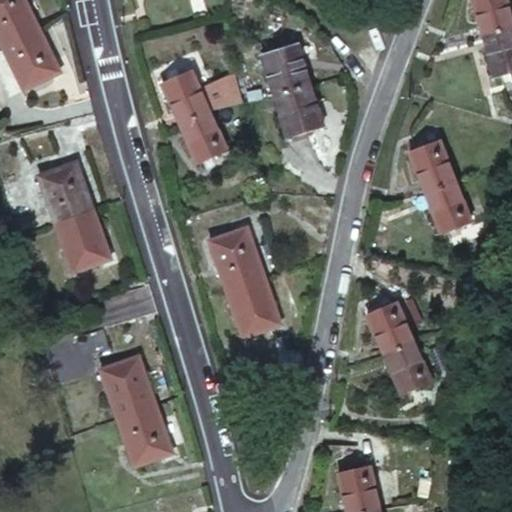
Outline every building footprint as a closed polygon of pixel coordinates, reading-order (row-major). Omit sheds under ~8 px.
[(0,0),(0,40),(8,37),(20,32),(28,27),(33,25),(21,0),(0,0)] [(472,0),(481,35),(507,29),(511,27),(511,17),(510,11),(507,0),(472,0)] [(0,40),(0,41),(21,87),(55,71),(33,25),(28,27),(20,32),(8,37),(0,40)] [(511,27),(507,29),(481,35),(493,78),(511,72),(511,27)] [(260,53),(275,97),(293,91),(303,88),(308,86),(309,86),(294,41),(260,53)] [(162,83),(178,123),(194,116),(207,112),(208,111),(214,110),(231,106),(243,104),(236,81),(235,76),(200,90),(192,70),(162,83)] [(275,97),(288,137),(322,126),(309,86),(308,86),(303,88),(293,91),(275,97)] [(178,123),(194,161),(223,149),(208,111),(207,112),(194,116),(178,123)] [(407,152),(423,194),(446,186),(454,184),(455,183),(439,140),(407,152)] [(38,177),(54,224),(74,217),(90,212),(87,203),(73,166),(38,177)] [(423,194),(437,233),(469,221),(455,183),(454,184),(446,186),(423,194)] [(54,224),(71,273),(106,260),(90,212),(74,217),(54,224)] [(209,239),(227,287),(251,278),(260,274),(262,274),(244,227),(209,239)] [(227,287),(244,335),(279,321),(262,274),(260,274),(251,278),(227,287)] [(409,297),(397,302),(406,322),(412,319),(411,317),(416,314),(409,297)] [(364,313),(382,354),(413,340),(406,322),(397,302),(396,299),(364,313)] [(382,354),(399,393),(430,379),(426,368),(423,361),(417,350),(414,341),(413,340),(382,354)] [(436,341),(417,350),(423,361),(426,368),(437,363),(437,362),(443,359),(436,341)] [(98,368),(115,415),(137,408),(151,403),(134,355),(98,368)] [(115,415),(132,465),(168,453),(161,430),(151,403),(137,408),(115,415)] [(378,462),(368,464),(374,493),(382,491),(384,484),(378,462)] [(334,472),(342,511),(366,511),(378,509),(376,498),(374,493),(368,464),(334,472)]
